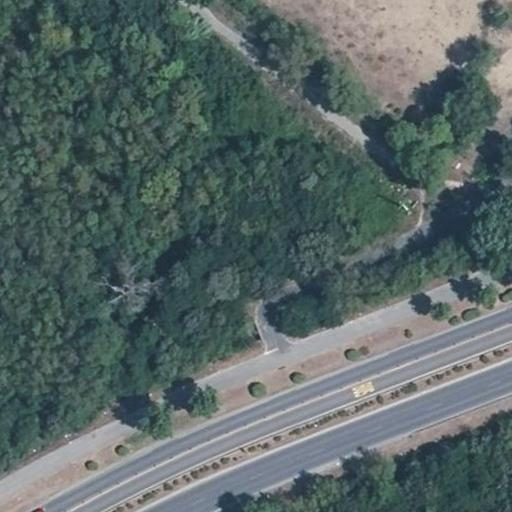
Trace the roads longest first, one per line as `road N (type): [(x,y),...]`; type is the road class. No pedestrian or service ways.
road 1 (secondary): [(511,318),(190,441),(48,511)]
road 2 (secondary): [(179,511),(511,377)]
road 3 (track): [(180,0),(451,220)]
